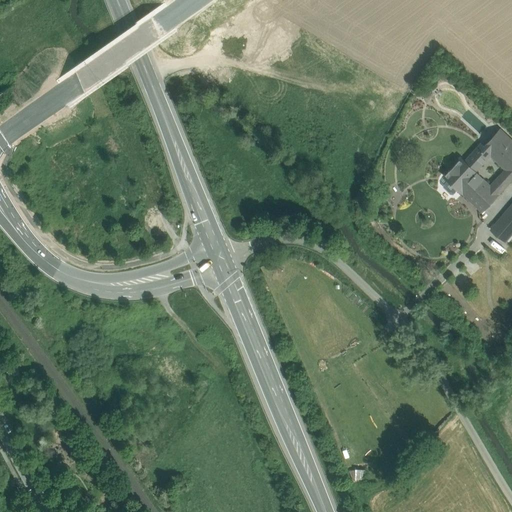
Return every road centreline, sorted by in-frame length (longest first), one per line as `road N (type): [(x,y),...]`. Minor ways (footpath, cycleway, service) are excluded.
road 1 (unclassified): [(219,256),(271,240),(323,249),(399,318),(511,498)]
road 2 (primary): [(219,256),(326,511)]
road 3 (primary): [(116,0),(219,256)]
road 4 (secondary): [(0,135),(192,0)]
road 5 (secondary): [(84,279),(121,287),(160,282),(219,256)]
road 6 (secondary): [(219,256),(84,279)]
